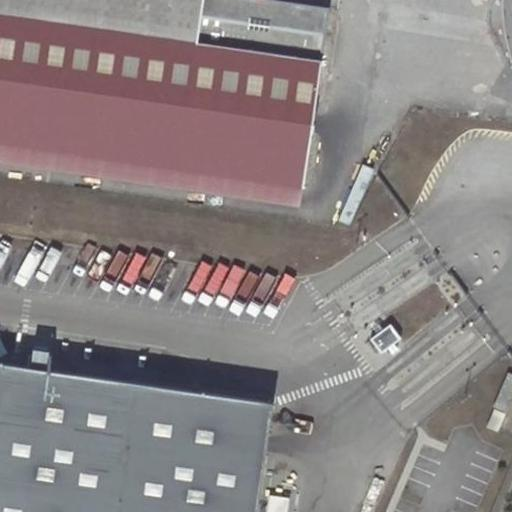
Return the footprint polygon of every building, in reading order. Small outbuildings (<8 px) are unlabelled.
[(0,0),(0,137),(303,182),(329,7),(281,0),(0,0)] [(0,137),(0,160),(300,205),(303,182),(0,137)] [(235,317),(233,330),(246,331),(247,319),(235,317)] [(252,511),(268,404),(0,364),(0,511),(252,511)] [(486,392),(475,386),(471,393),(482,399),(486,392)] [(505,414),(494,409),(486,427),(497,432),(505,414)]
